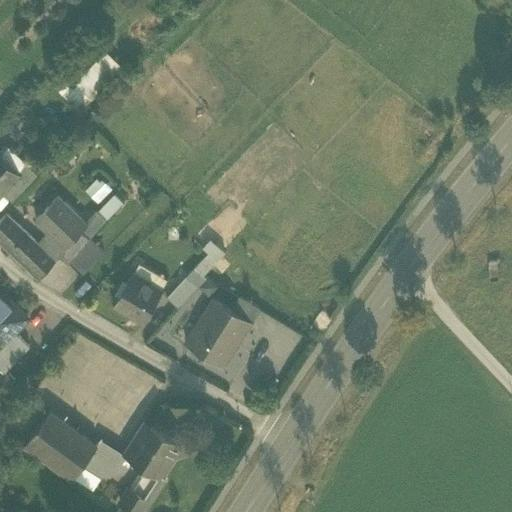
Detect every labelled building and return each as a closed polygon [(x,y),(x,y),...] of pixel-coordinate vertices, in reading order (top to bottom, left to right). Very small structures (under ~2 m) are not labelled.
[(83,86),(93,96),(122,66),(112,56),(83,86)] [(0,191),(2,189),(18,172),(17,171),(0,155),(0,191)] [(2,189),(12,198),(37,172),(25,161),(17,171),(18,172),(2,189)] [(49,230),(38,241),(55,257),(58,253),(82,228),(87,222),(58,194),(36,217),(49,230)] [(56,258),(55,257),(38,241),(6,211),(0,217),(0,238),(39,276),(56,258)] [(67,262),(69,260),(91,236),(82,228),(58,253),(67,262)] [(104,249),(91,236),(69,260),(82,272),(104,249)] [(131,308),(146,316),(162,287),(131,270),(114,301),(130,310),(131,308)] [(166,298),(176,308),(198,285),(188,276),(166,298)] [(0,342),(1,343),(15,328),(28,315),(0,287),(0,342)] [(227,303),(250,319),(259,306),(235,291),(227,303)] [(184,340),(217,362),(236,333),(240,335),(250,319),(227,303),(214,295),(184,340)] [(30,343),(15,328),(1,343),(0,342),(0,363),(5,369),(30,343)] [(25,441),(73,476),(84,460),(98,442),(97,442),(50,407),(25,441)] [(129,454),(144,463),(160,474),(161,473),(181,441),(146,419),(135,435),(139,438),(129,454)] [(126,452),(129,454),(139,438),(135,435),(125,451),(126,452)] [(84,460),(102,472),(114,469),(115,470),(126,452),(125,451),(101,437),(97,442),(98,442),(84,460)] [(141,511),(165,476),(161,473),(160,474),(144,463),(120,500),(139,511),(141,511)]
